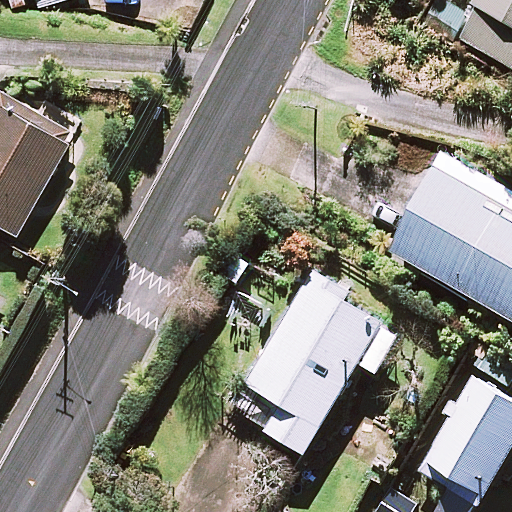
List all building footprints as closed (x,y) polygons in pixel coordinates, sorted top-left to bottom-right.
[(9,0),(14,18),(75,0),(9,0)] [(472,15),(446,0),(433,0),(420,23),(455,44),(472,15)] [(511,0),(483,0),(460,41),(511,71),(511,0)] [(82,140),(10,99),(0,115),(0,224),(26,239),(82,140)] [(511,193),(456,162),(401,260),(511,322),(511,193)] [(355,299),(320,278),(253,390),(287,410),(272,437),(311,460),(389,330),(350,307),(355,299)] [(485,511),(511,468),(511,401),(482,384),(427,476),(455,493),(443,511),(485,511)]
